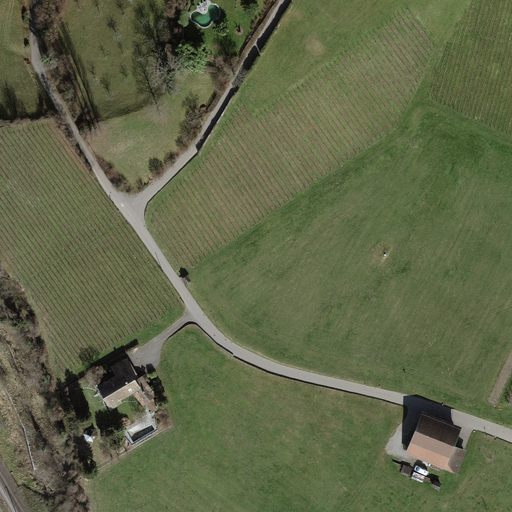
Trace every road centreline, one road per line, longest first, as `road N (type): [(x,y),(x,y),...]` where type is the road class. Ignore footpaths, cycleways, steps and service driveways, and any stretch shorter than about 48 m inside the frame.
road 1 (unclassified): [(127,211),(215,336),(257,365),(511,437)]
road 2 (residential): [(127,211),(194,151),(290,0)]
road 3 (unclassified): [(38,0),(35,57),(58,113),(127,211)]
